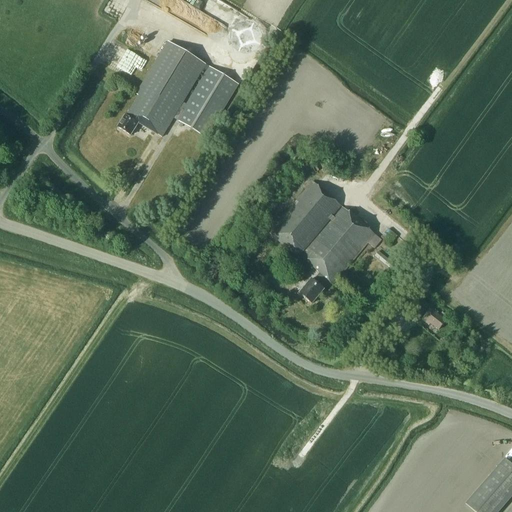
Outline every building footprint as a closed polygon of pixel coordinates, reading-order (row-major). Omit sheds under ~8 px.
[(234,42),(238,54),(243,53),(242,51),(247,49),(244,39),(234,42)] [(206,64),(168,41),(167,41),(131,101),(134,103),(127,115),(126,114),(118,127),(131,135),(138,123),(162,138),(173,118),(206,138),(238,84),(209,66),(190,98),(187,96),(206,64)] [(335,209),(339,205),(311,181),(268,232),(296,255),(332,214),(333,215),(299,255),(320,272),(314,279),(312,278),(300,292),(312,302),(324,288),(321,285),(327,278),(333,283),(367,242),(374,247),(380,239),(341,206),(337,211),(335,209)] [(380,252),(376,255),(387,265),(391,262),(380,252)] [(429,306),(423,301),(415,311),(422,315),(429,306)] [(446,321),(437,313),(438,312),(431,306),(422,319),(429,324),(430,322),(439,329),(446,321)] [(473,355),(478,346),(474,343),(468,352),(473,355)] [(498,511),(511,497),(511,465),(504,459),(465,503),(474,511),(498,511)]
